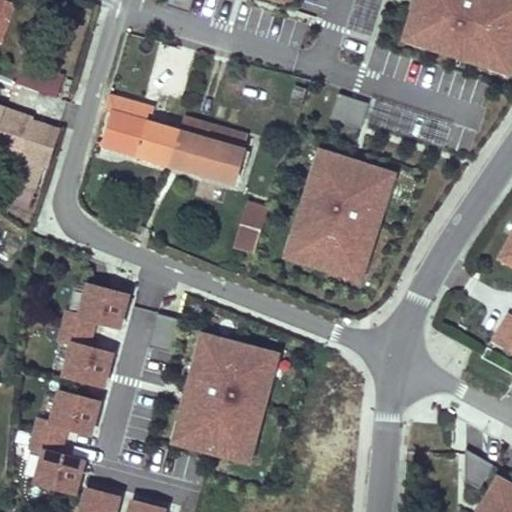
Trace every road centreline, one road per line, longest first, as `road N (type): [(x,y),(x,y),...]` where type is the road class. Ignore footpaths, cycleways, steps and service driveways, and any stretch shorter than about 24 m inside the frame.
road 1 (residential): [(397,356),(108,244),(75,223),(68,179),(122,0)]
road 2 (residential): [(397,356),(422,293),(511,150)]
road 3 (residential): [(377,511),(397,356)]
road 4 (residential): [(511,417),(397,356)]
